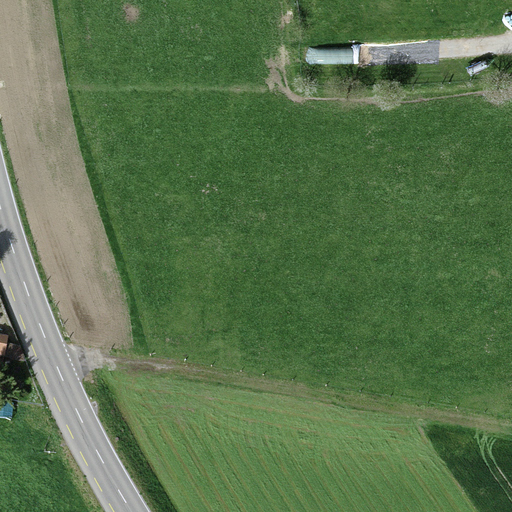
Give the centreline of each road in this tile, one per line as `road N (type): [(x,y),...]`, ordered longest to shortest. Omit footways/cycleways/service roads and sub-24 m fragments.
road 1 (track): [(51,355),(115,357),(508,427)]
road 2 (secondary): [(0,204),(51,355),(132,511)]
